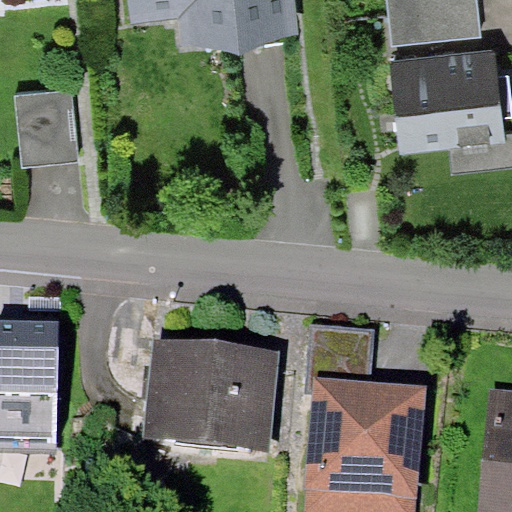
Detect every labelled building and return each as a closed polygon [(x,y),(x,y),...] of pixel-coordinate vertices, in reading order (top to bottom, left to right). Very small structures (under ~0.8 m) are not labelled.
[(125,0),(127,17),(174,12),(177,48),(291,37),(287,0),(125,0)] [(475,0),(384,0),(396,147),(452,142),(455,173),(511,168),(511,155),(503,43),(479,44),(475,0)] [(74,94),(15,99),(21,173),(80,169),(74,94)] [(372,344),(310,340),(298,511),(413,511),(421,404),(368,400),(372,344)] [(267,369),(147,362),(141,463),(260,471),(267,369)] [(21,368),(0,366),(0,457),(12,458),(21,368)] [(511,511),(511,408),(485,405),(471,511),(511,511)] [(137,511),(140,487),(90,482),(86,511),(137,511)]
